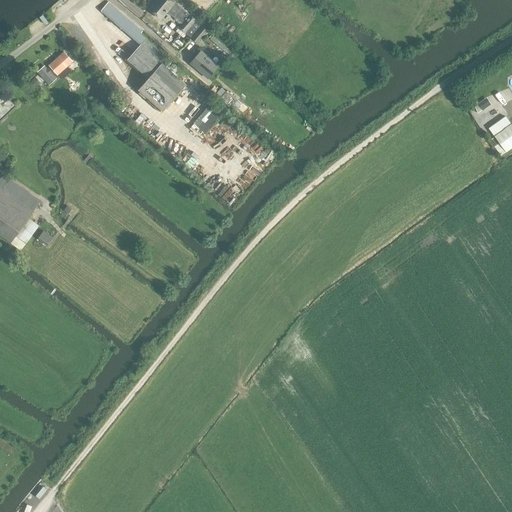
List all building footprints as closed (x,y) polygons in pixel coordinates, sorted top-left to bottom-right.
[(208,31),(174,2),(173,3),(169,0),(158,0),(150,10),(161,19),(167,11),(182,24),(179,28),(198,43),(208,31)] [(102,10),(141,45),(127,59),(148,78),(138,90),(162,112),(186,85),(161,64),(167,57),(140,34),(142,31),(109,2),(102,10)] [(227,55),(231,50),(213,34),(209,38),(227,55)] [(48,66),(40,74),(49,83),(57,76),(61,80),(69,73),(65,68),(73,61),(64,51),(56,59),(55,57),(47,65),(48,66)] [(208,78),(218,66),(201,52),(191,64),(208,78)] [(83,60),(75,67),(87,81),(95,73),(83,60)] [(0,121),(16,107),(0,91),(0,121)] [(222,100),(238,109),(243,100),(228,91),(222,100)] [(486,97),(478,104),(483,111),(492,105),(486,97)] [(494,136),(506,152),(511,147),(511,125),(511,124),(494,136)] [(0,235),(11,243),(41,201),(0,171),(0,235)] [(37,239),(47,246),(53,238),(43,231),(37,239)]
